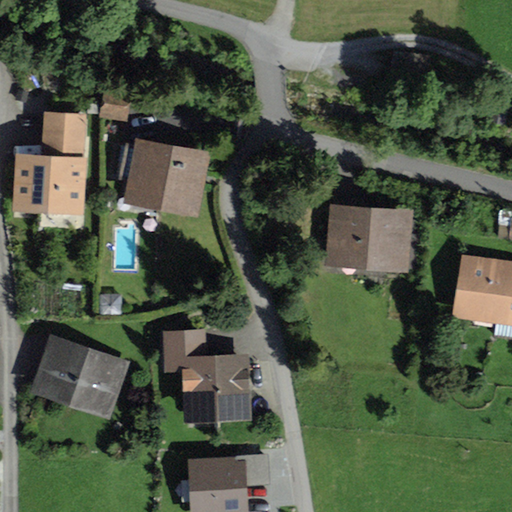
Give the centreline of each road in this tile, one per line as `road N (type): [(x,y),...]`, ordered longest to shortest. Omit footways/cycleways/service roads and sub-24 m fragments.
road 1 (residential): [(305,511),(269,307),(234,214),(236,173),(277,121)]
road 2 (track): [(511,83),(426,45),(262,47)]
road 3 (residential): [(277,121),(312,146),(511,192)]
road 4 (residential): [(134,0),(238,28),(262,47),(269,71)]
